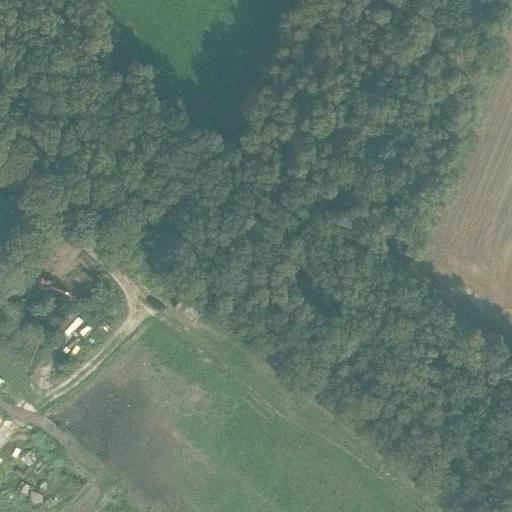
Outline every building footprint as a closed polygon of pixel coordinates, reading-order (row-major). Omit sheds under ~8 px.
[(137,354),(124,366),(138,381),(151,369),(137,354)] [(143,378),(126,398),(135,405),(152,385),(143,378)] [(175,438),(194,456),(249,397),(231,379),(175,438)] [(126,417),(133,405),(119,396),(112,409),(126,417)] [(26,468),(45,471),(48,456),(29,452),(26,468)] [(67,482),(79,475),(67,456),(55,464),(67,482)]
